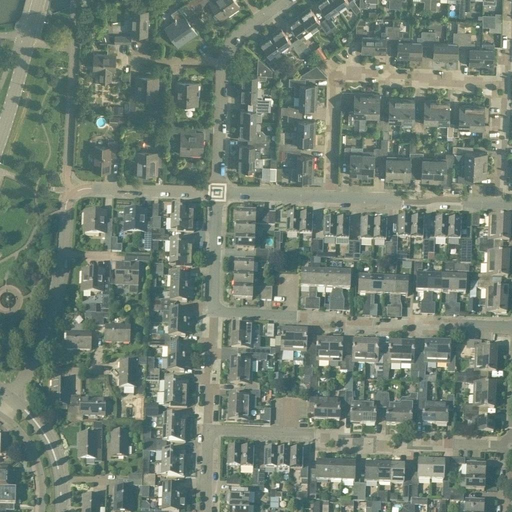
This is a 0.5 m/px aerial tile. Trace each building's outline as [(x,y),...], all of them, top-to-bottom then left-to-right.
[(210,0),(200,0),(190,7),(194,12),(208,2),(221,20),(239,7),(233,0),(210,0)] [(324,20),(331,30),(336,27),(331,20),(334,18),(331,13),(337,9),(331,0),(319,0),(317,2),(327,16),(326,16),(327,17),(324,20)] [(331,0),(337,9),(343,5),(347,9),(350,7),(355,14),(360,10),(352,0),(351,0),(348,2),(348,1),(346,0),(331,0)] [(395,0),(395,9),(400,9),(401,0),(404,0),(395,0)] [(419,0),(420,1),(424,1),(423,10),(430,10),(430,0),(419,0)] [(448,0),(430,0),(430,10),(435,10),(436,1),(448,2),(448,0)] [(454,0),(455,2),(459,2),(458,11),(459,11),(464,11),(465,11),(465,0),(454,0)] [(465,0),(465,11),(470,11),(471,3),(474,3),(474,0),(465,0)] [(190,7),(187,2),(170,13),(175,20),(164,28),(177,46),(195,33),(182,15),(183,14),(186,18),(194,12),(190,7)] [(299,15),(309,29),(314,25),(318,29),(321,27),(326,34),(331,30),(324,20),(320,22),(319,21),(309,7),(299,15)] [(131,11),(130,35),(146,35),(147,11),(131,11)] [(295,40),(303,51),(305,54),(310,50),(302,40),(306,38),(302,33),(309,29),(299,15),(288,22),(298,36),(299,37),(295,40)] [(452,43),(446,42),(445,60),(457,60),(458,47),(464,47),(464,33),(464,22),(458,21),(457,33),(453,32),(452,43)] [(361,53),(373,53),(374,36),(366,35),(366,31),(363,31),(363,25),(356,25),(355,39),(361,39),(361,53)] [(374,36),(373,53),(386,54),(386,40),(392,40),(392,26),(385,26),(385,32),(381,32),(380,36),(374,36)] [(392,26),(392,40),(398,41),(397,58),(409,58),(410,41),(402,41),(402,37),(399,37),(399,26),(392,26)] [(270,35),(280,49),(286,45),(289,49),(293,47),(297,54),(303,51),(295,40),(291,43),(290,42),(280,27),(270,35)] [(410,41),(409,58),(422,59),(422,45),(428,46),(428,31),(421,31),(420,37),(417,37),(416,41),(410,41)] [(435,38),(435,32),(428,31),(428,46),(433,46),(433,59),(445,60),(446,42),(438,42),(438,38),(435,38)] [(464,33),(464,47),(469,47),(469,65),(481,65),(482,48),(474,47),(474,43),(470,42),(470,33),(464,33)] [(273,53),(280,49),(270,35),(259,42),(269,56),(270,58),(266,60),(273,71),(279,68),(274,60),(277,58),(273,53)] [(482,43),(482,48),(481,65),(493,66),(494,44),(482,43)] [(314,50),(321,60),(328,56),(320,45),(314,50)] [(114,71),(115,55),(93,54),(93,70),(99,70),(98,81),(110,82),(111,71),(114,71)] [(239,87),(256,87),(257,80),(265,80),(266,79),(266,76),(272,77),(272,70),(258,59),(257,75),(240,74),(239,87)] [(135,99),(156,99),(157,77),(135,77),(135,84),(135,98),(135,99)] [(299,96),(316,96),(316,84),(303,84),(303,78),(288,78),(288,85),(294,85),(294,89),(299,89),(299,96)] [(174,104),(175,104),(196,105),(197,83),(175,82),(175,89),(174,104)] [(256,95),(256,87),(239,87),(239,100),(245,100),(245,105),(270,106),(270,100),(262,99),(262,95),(256,95)] [(365,116),(366,93),(353,93),(353,111),(348,111),(347,124),(354,125),(354,115),(365,116)] [(366,93),(365,116),(377,116),(377,129),(382,129),(383,116),(378,116),(379,94),(366,93)] [(287,113),(301,114),(302,108),(316,109),(316,96),(299,96),(299,97),(299,105),(293,104),(293,107),(281,107),(280,113),(287,113)] [(400,121),(401,99),(389,98),(388,116),(383,116),(382,129),(389,130),(389,121),(400,121)] [(412,131),(417,131),(418,118),(413,117),(414,99),(401,99),(400,121),(412,122),(412,131)] [(418,118),(417,131),(424,131),(424,122),(436,123),(437,100),(424,99),(423,118),(418,118)] [(437,100),(436,123),(447,123),(447,136),(452,136),(453,123),(449,123),(449,100),(437,100)] [(270,112),(270,106),(245,105),(244,109),(238,109),(238,122),(255,123),(255,115),(261,115),(261,111),(270,112)] [(453,123),(452,136),(459,136),(459,128),(470,128),(471,105),(458,105),(457,123),(453,123)] [(471,105),(470,128),(482,129),(482,137),(488,137),(488,124),(483,124),(484,105),(471,105)] [(297,132),(315,133),(315,120),(301,120),(301,114),(287,113),(287,121),(293,121),(293,125),(298,125),(297,132)] [(118,126),(118,116),(109,116),(109,125),(118,126)] [(249,140),(269,141),(269,135),(261,134),(261,130),(255,130),(255,123),(238,122),(237,135),(249,135),(249,140)] [(195,133),(181,132),(181,133),(180,154),(202,155),(203,133),(195,133)] [(278,149),(286,150),(300,150),(300,145),(314,145),(315,133),(297,132),(297,140),(292,139),(292,143),(278,143),(278,149)] [(236,157),(254,158),(260,158),(260,146),(269,147),(269,141),(249,140),(248,145),(237,144),(236,157)] [(409,158),(397,157),(397,179),(409,180),(409,166),(415,166),(416,152),(416,140),(410,140),(409,158)] [(109,172),(110,157),(116,158),(117,142),(107,141),(107,147),(93,147),(92,171),(109,172)] [(464,153),(463,164),(486,165),(486,152),(473,152),(473,146),(459,146),(458,152),(464,153)] [(361,175),(362,153),(351,152),(351,147),(344,147),(343,161),(349,161),(348,175),(361,175)] [(374,162),(379,162),(380,148),(373,148),(373,153),(362,153),(361,175),(373,175),(374,162)] [(380,148),(379,162),(385,162),(384,179),(397,179),(397,157),(387,157),(387,148),(380,148)] [(277,157),(285,158),(285,157),(286,150),(278,149),(277,157)] [(296,168),(313,169),(314,156),(300,156),(300,150),(286,150),(285,157),(291,157),(291,161),(296,161),(296,168)] [(156,174),(156,152),(135,152),(134,174),(156,174)] [(416,152),(415,166),(420,167),(420,180),(433,181),(433,159),(423,158),(423,153),(416,152)] [(433,159),(433,181),(445,181),(446,167),(452,168),(452,154),(445,154),(445,159),(433,159)] [(262,158),(260,158),(254,158),(236,157),(236,170),(259,171),(259,166),(261,164),(262,158)] [(486,165),(463,164),(463,175),(457,175),(457,178),(457,182),(463,182),(471,182),(471,176),(485,177),(486,165)] [(313,169),(296,168),(291,168),(291,176),(283,176),(283,180),(291,180),(291,181),(295,181),(313,181),(313,169)] [(236,213),(236,225),(254,226),(263,227),(263,226),(263,221),(254,221),(255,213),(252,213),(252,206),(244,205),(244,213),(236,213)] [(171,220),(193,221),(194,208),(171,207),(171,220)] [(146,212),(125,211),(124,234),(145,235),(144,251),(151,251),(151,242),(151,237),(151,236),(152,230),(146,230),(146,212)] [(84,212),(83,234),(105,235),(106,213),(84,212)] [(285,235),(298,236),(299,215),(290,215),(290,216),(286,216),(285,235)] [(299,215),(298,236),(311,236),(311,217),(307,217),(307,216),(299,215)] [(488,229),(509,230),(509,218),(488,217),(488,229)] [(322,241),(335,241),(336,220),(327,219),(327,221),(323,221),(322,241)] [(193,233),(193,221),(171,220),(170,232),(193,233)] [(336,220),(335,241),(348,241),(348,222),(344,222),(344,220),(336,220)] [(372,242),(373,222),(364,221),(364,223),(360,223),(359,242),(372,242)] [(396,239),(409,240),(410,221),(397,221),(396,239)] [(410,221),(409,240),(422,240),(422,221),(410,221)] [(381,222),(373,222),(372,242),(385,242),(385,223),(381,223),(381,222)] [(433,241),(446,241),(447,222),(434,222),(433,241)] [(447,222),(446,241),(459,242),(459,223),(447,222)] [(235,238),(254,239),(254,226),(236,225),(235,238)] [(479,247),(494,248),(494,242),(508,242),(509,230),(488,229),(487,239),(479,240),(479,242),(475,241),(475,247),(479,247)] [(269,258),(272,258),(279,258),(280,234),(274,234),(273,252),(269,252),(269,258)] [(253,252),(254,239),(235,238),(235,251),(253,252)] [(111,242),(111,252),(121,253),(122,246),(117,245),(117,239),(111,239),(111,242)] [(316,254),(316,259),(335,260),(335,255),(322,255),(323,242),(316,241),(316,254)] [(169,255),(192,256),(192,243),(170,242),(169,255)] [(460,264),(470,265),(471,243),(461,242),(460,264)] [(353,260),(354,256),(354,243),(353,243),(348,243),(348,255),(344,255),(344,260),(353,260),(353,261),(353,260)] [(397,244),(390,244),(390,257),(390,262),(393,262),(393,261),(406,261),(406,253),(397,253),(397,244)] [(487,255),(486,265),(507,266),(508,254),(493,253),(494,248),(479,247),(478,253),(487,255)] [(191,269),(192,256),(169,255),(169,268),(191,269)] [(269,258),(255,257),(255,263),(261,263),(261,269),(268,270),(268,266),(272,266),(272,258),(269,258)] [(313,265),(312,301),(315,302),(316,289),(325,289),(326,272),(319,272),(319,266),(318,265),(318,259),(314,259),(314,265),(313,265)] [(234,275),(252,276),(253,263),(234,262),(234,275)] [(116,265),(116,287),(138,287),(138,265),(116,265)] [(312,301),(313,265),(308,265),(307,271),(301,271),(300,288),(308,289),(308,301),(312,301)] [(486,265),(486,275),(477,276),(477,277),(477,283),(492,283),(492,278),(501,278),(507,278),(507,266),(486,265)] [(82,271),(81,293),(103,294),(104,272),(82,271)] [(326,272),(325,289),(333,290),(332,302),(336,302),(338,273),(326,272)] [(338,273),(336,302),(340,302),(341,290),(349,290),(350,273),(338,273)] [(233,288),(252,289),(252,276),(234,275),(233,288)] [(427,306),(428,276),(416,276),(415,293),(423,293),(423,306),(427,306)] [(428,276),(427,306),(430,306),(431,293),(440,294),(441,277),(428,276)] [(170,290),(193,291),(193,282),(187,282),(188,278),(170,277),(170,290)] [(441,277),(440,294),(447,294),(447,306),(451,306),(452,277),(441,277)] [(452,277),(451,306),(455,307),(455,294),(465,294),(465,277),(452,277)] [(369,308),(371,279),(358,278),(357,295),(366,296),(366,308),(369,308)] [(371,279),(369,308),(373,308),(374,296),(382,296),(383,279),(371,279)] [(383,279),(382,296),(390,297),(390,309),(394,309),(395,280),(383,279)] [(395,280),(394,309),(398,310),(398,297),(407,297),(407,280),(395,280)] [(492,289),(492,283),(477,283),(477,289),(485,291),(485,301),(506,302),(506,290),(492,289)] [(251,302),(252,289),(233,288),(232,301),(251,302)] [(192,300),(193,291),(170,290),(169,303),(187,304),(187,300),(192,300)] [(478,308),(485,308),(485,314),(486,314),(490,314),(505,314),(506,302),(485,301),(479,301),(478,308)] [(168,325),(191,326),(192,317),(186,317),(186,313),(169,312),(168,325)] [(97,328),(97,314),(85,314),(85,320),(91,320),(91,327),(97,328)] [(110,315),(108,314),(104,314),(97,314),(97,328),(103,328),(103,320),(110,320),(110,315)] [(168,338),(178,338),(185,338),(185,335),(191,335),(191,326),(168,325),(168,336),(168,338)] [(231,337),(252,338),(252,326),(232,325),(231,337)] [(105,327),(105,344),(129,344),(129,327),(105,327)] [(282,331),(281,348),(275,347),(275,350),(275,357),(275,362),(281,362),(283,353),(293,353),(294,332),(282,331)] [(304,367),(304,370),(303,377),(304,377),(310,377),(310,370),(311,355),(306,355),(306,353),(306,341),(306,332),(294,332),(293,353),(301,353),(300,356),(302,358),(303,358),(303,362),(304,367)] [(66,334),(65,351),(90,352),(91,334),(66,334)] [(260,356),(267,357),(271,357),(271,350),(261,350),(251,348),(252,338),(231,337),(231,350),(246,350),(246,356),(260,356)] [(328,363),(329,342),(317,342),(316,355),(311,355),(310,370),(317,370),(318,362),(328,363)] [(341,380),(346,380),(347,357),(341,357),(342,343),(329,342),(328,363),(339,363),(341,380)] [(474,360),(495,361),(496,349),(481,348),(481,342),(466,342),(466,349),(475,350),(474,360)] [(347,357),(346,380),(351,381),(351,372),(353,373),(355,364),(364,364),(365,344),(353,343),(352,358),(347,357)] [(418,359),(418,374),(425,374),(427,364),(436,364),(437,344),(425,343),(424,360),(418,359)] [(365,344),(364,364),(374,364),(375,373),(382,373),(383,359),(377,359),(377,344),(365,344)] [(437,344),(436,364),(446,364),(447,374),(454,374),(455,359),(448,359),(449,344),(437,344)] [(400,365),(401,345),(389,345),(388,359),(383,359),(382,373),(383,374),(383,380),(388,380),(389,374),(391,365),(400,365)] [(401,345),(400,365),(411,366),(411,374),(418,374),(418,359),(413,359),(413,346),(401,345)] [(178,348),(168,347),(167,348),(167,360),(190,361),(191,352),(185,352),(185,348),(178,348)] [(267,362),(267,357),(260,356),(246,356),(246,361),(230,361),(230,373),(251,374),(251,364),(267,362)] [(124,358),(124,364),(119,364),(119,389),(135,389),(136,367),(146,367),(146,358),(124,358)] [(147,377),(159,377),(159,371),(154,371),(154,360),(147,360),(147,377)] [(190,361),(167,360),(166,373),(184,374),(184,370),(190,370),(190,361)] [(465,378),(480,379),(480,373),(495,374),(495,361),(474,360),(474,370),(465,371),(465,378)] [(245,392),(259,392),(260,386),(251,384),(251,374),(230,373),(230,386),(245,386),(245,392)] [(480,384),(480,379),(465,378),(465,385),(473,386),(473,396),(494,397),(494,385),(480,384)] [(309,392),(309,406),(308,415),(314,416),(314,421),(326,422),(327,401),(319,401),(317,401),(316,393),(316,392),(316,379),(312,379),(310,379),(310,385),(309,392)] [(350,425),(362,425),(362,405),(353,404),(352,393),(353,381),(345,381),(345,393),(345,408),(350,408),(350,425)] [(51,406),(67,407),(68,383),(52,382),(51,406)] [(163,395),(187,396),(187,383),(164,382),(163,395)] [(229,409),(249,410),(250,400),(259,399),(259,392),(245,392),(244,398),(229,397),(229,409)] [(327,401),(326,422),(338,422),(339,408),(345,408),(345,393),(339,393),(337,402),(327,401)] [(362,405),(362,425),(374,426),(375,409),(380,409),(381,395),(374,394),(373,405),(362,405)] [(186,409),(187,396),(163,395),(163,408),(186,409)] [(381,395),(380,409),(386,409),(385,426),(398,427),(398,406),(389,406),(388,395),(381,395)] [(417,410),(417,396),(411,396),(411,398),(409,400),(402,400),(400,402),(400,406),(398,406),(398,427),(410,427),(411,410),(417,410)] [(424,396),(417,396),(417,410),(422,411),(422,425),(434,426),(435,405),(426,405),(424,396)] [(494,397),(473,396),(473,406),(464,407),(464,414),(478,415),(479,409),(493,410),(494,397)] [(445,406),(435,405),(434,426),(446,426),(447,412),(453,412),(454,397),(447,397),(445,406)] [(80,400),(80,408),(74,408),(74,423),(75,423),(83,423),(83,417),(104,417),(105,401),(81,400),(80,400)] [(249,422),(249,410),(229,409),(228,422),(243,422),(249,422)] [(478,420),(478,415),(464,414),(463,420),(472,422),(471,433),(492,434),(493,421),(478,420)] [(156,430),(162,430),(185,431),(186,418),(157,417),(157,418),(156,430)] [(185,444),(185,431),(162,430),(162,443),(185,444)] [(111,434),(110,459),(127,459),(128,435),(111,434)] [(101,452),(95,452),(95,436),(78,436),(78,460),(94,460),(94,464),(101,464),(101,452)] [(227,469),(240,469),(240,451),(228,450),(227,469)] [(253,451),(240,451),(240,469),(240,475),(252,475),(251,487),(258,487),(258,485),(258,471),(253,471),(253,451)] [(161,465),(184,466),(184,453),(161,452),(161,465)] [(276,470),(277,452),(264,452),(264,470),(276,470)] [(289,471),(289,453),(277,452),(276,470),(277,470),(276,475),(282,476),(282,475),(289,475),(289,471)] [(303,453),(289,453),(289,471),(300,471),(300,481),(301,481),(301,486),(307,486),(307,481),(308,464),(302,464),(303,453)] [(417,480),(430,481),(431,462),(418,462),(417,480)] [(431,462),(430,481),(443,481),(444,463),(431,462)] [(315,482),(328,482),(329,464),(316,463),(315,482)] [(329,464),(328,482),(341,483),(341,464),(329,464)] [(341,464),(341,483),(354,483),(354,465),(341,464)] [(183,479),(184,466),(161,465),(160,478),(183,479)] [(377,484),(378,484),(378,466),(365,465),(365,484),(366,484),(366,487),(376,488),(377,484)] [(378,466),(378,484),(390,484),(391,466),(378,466)] [(401,485),(402,485),(403,485),(404,466),(391,466),(390,484),(401,485)] [(466,478),(484,479),(485,466),(466,466),(466,478)] [(0,489),(8,489),(8,474),(7,474),(7,468),(0,467),(0,489)] [(484,492),(484,479),(466,478),(465,491),(484,492)] [(132,487),(141,488),(141,482),(128,482),(128,489),(114,489),(113,511),(130,511),(131,489),(132,487)] [(162,500),(185,501),(185,492),(179,492),(180,488),(162,488),(162,500)] [(8,489),(0,489),(0,511),(6,511),(14,511),(14,506),(15,506),(16,490),(8,489)] [(229,505),(248,506),(249,493),(230,492),(229,505)] [(387,493),(377,493),(377,498),(377,503),(386,504),(387,493)] [(98,511),(99,498),(83,497),(82,511),(98,511)] [(162,500),(161,511),(178,511),(178,510),(185,510),(185,501),(162,500)] [(275,500),(274,500),(270,500),(270,509),(278,509),(278,500),(275,500)] [(417,500),(411,500),(411,505),(408,505),(407,511),(414,511),(414,507),(427,507),(427,500),(417,500)] [(464,511),(483,511),(483,503),(465,502),(464,511)]
